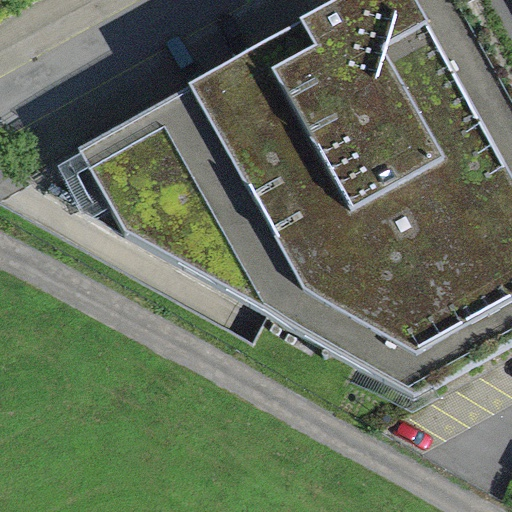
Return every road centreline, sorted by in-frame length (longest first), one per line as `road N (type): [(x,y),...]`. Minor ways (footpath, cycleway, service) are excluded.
road 1 (track): [(470,511),(242,378),(0,251)]
road 2 (residential): [(0,113),(192,0)]
